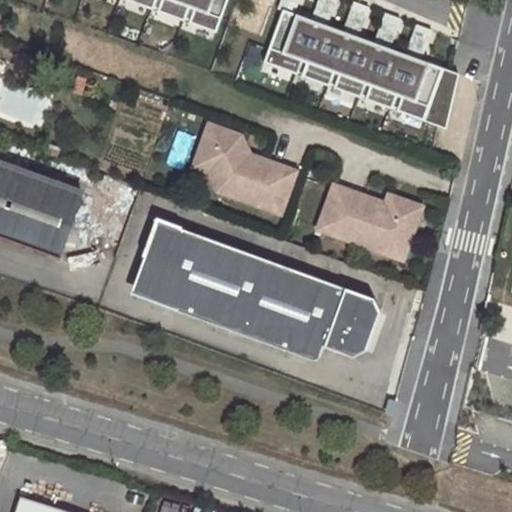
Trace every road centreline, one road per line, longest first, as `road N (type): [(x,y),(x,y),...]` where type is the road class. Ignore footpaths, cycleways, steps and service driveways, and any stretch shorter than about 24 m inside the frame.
road 1 (tertiary): [(405,443),(511,51)]
road 2 (secondary): [(0,403),(342,511)]
